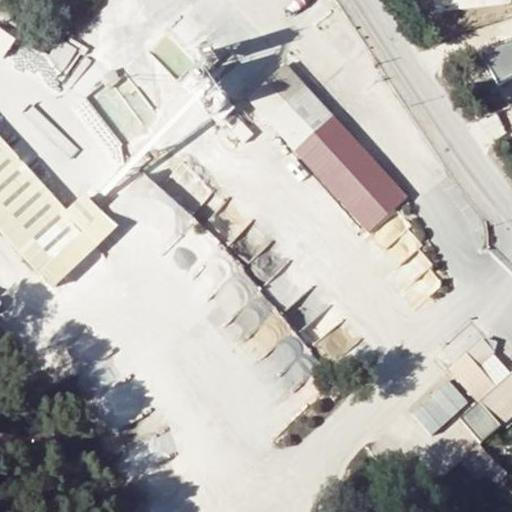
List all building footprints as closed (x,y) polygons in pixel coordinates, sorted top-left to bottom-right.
[(0,17),(15,27),(22,15),(0,1),(0,17)] [(57,44),(59,40),(22,15),(15,27),(18,29),(24,22),(57,44)] [(18,29),(15,34),(47,55),(61,73),(76,51),(59,40),(57,44),(24,22),(18,29)] [(511,44),(499,49),(481,59),(483,62),(493,80),(497,88),(511,79),(511,44)] [(483,62),(459,74),(469,92),(493,80),(483,62)] [(283,67),(245,101),(367,234),(405,199),(283,67)] [(0,143),(0,233),(37,275),(83,234),(79,231),(65,214),(0,143)] [(102,213),(120,232),(154,199),(169,215),(177,207),(144,173),(102,213)] [(82,199),(65,214),(79,231),(97,214),(82,199)] [(205,222),(201,227),(209,234),(213,229),(205,222)] [(480,342),(447,371),(476,404),(487,393),(469,373),(490,354),(480,342)] [(511,420),(511,375),(478,406),(500,431),(511,420)] [(444,378),(413,414),(438,435),(469,399),(444,378)] [(495,467),(479,449),(460,466),(476,484),(483,478),(495,467)] [(505,478),(495,467),(483,478),(492,489),(505,478)]
